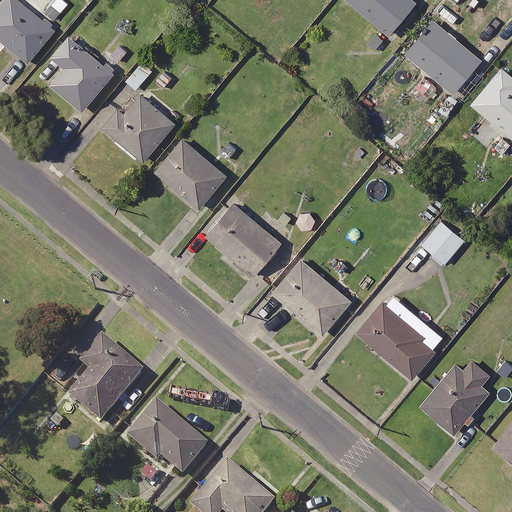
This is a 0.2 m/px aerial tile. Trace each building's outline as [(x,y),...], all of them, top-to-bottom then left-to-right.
[(53,27),(19,0),(0,0),(0,41),(25,62),(53,27)] [(67,2),(64,0),(53,0),(44,11),(53,19),(67,2)] [(419,2),(416,0),(347,0),(390,35),(419,2)] [(484,59),(435,18),(405,53),(455,93),(484,59)] [(383,39),(376,33),(369,42),(376,48),(383,39)] [(105,62),(70,34),(52,57),(64,67),(50,83),(83,110),(118,69),(107,60),(105,62)] [(128,50),(120,44),(111,55),(119,61),(128,50)] [(143,61),(126,80),(137,89),(153,70),(143,61)] [(511,73),(502,65),(471,103),(511,137),(511,73)] [(165,70),(156,80),(164,87),(173,77),(165,70)] [(439,88),(424,76),(411,92),(425,104),(439,88)] [(177,122),(141,93),(125,112),(119,107),(103,127),(145,161),(177,122)] [(459,99),(450,93),(439,110),(448,116),(459,99)] [(229,174),(183,137),(155,170),(201,208),(229,174)] [(229,141),(221,152),(229,158),(237,148),(229,141)] [(284,242),(234,201),(206,235),(255,276),(284,242)] [(285,211),(279,219),(286,225),(292,217),(285,211)] [(466,239),(442,219),(422,243),(446,262),(466,239)] [(302,257),(273,292),(324,335),(354,299),(302,257)] [(342,260),(336,267),(342,273),(348,265),(342,260)] [(384,299),(357,331),(413,378),(437,350),(423,339),(426,335),(384,299)] [(103,338),(82,364),(91,372),(69,398),(102,425),(146,373),(103,338)] [(456,361),(420,404),(455,434),(491,391),(484,384),(492,375),(473,359),(465,368),(456,361)] [(511,368),(511,366),(505,361),(498,370),(506,376),(511,368)] [(210,446),(158,402),(128,438),(159,463),(163,460),(184,477),(210,446)] [(511,424),(493,446),(511,461),(511,424)] [(270,511),(278,502),(229,462),(191,507),(197,511),(270,511)]
